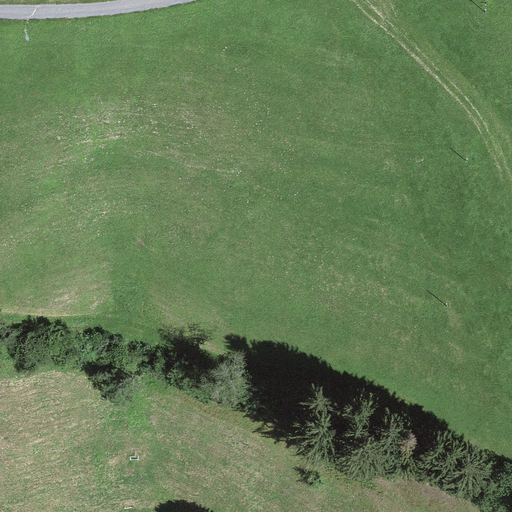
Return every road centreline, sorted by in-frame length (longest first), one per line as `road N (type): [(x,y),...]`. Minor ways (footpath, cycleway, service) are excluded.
road 1 (track): [(357,0),(463,111),(511,180)]
road 2 (track): [(0,12),(170,0)]
